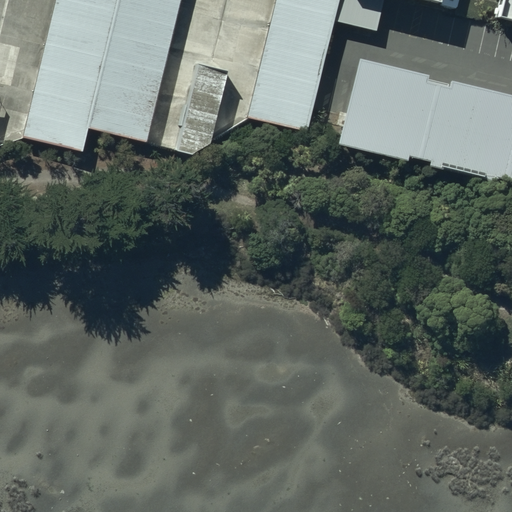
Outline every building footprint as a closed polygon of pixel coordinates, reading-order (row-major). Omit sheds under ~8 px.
[(177,0),(51,0),(17,145),(79,160),(85,134),(143,148),(177,0)] [(276,0),(247,123),(304,136),(336,0),(276,0)] [(354,0),(432,19),(436,0),(354,0)] [(511,0),(495,0),(491,22),(511,27),(511,0)] [(511,96),(350,58),(329,146),(511,189),(511,96)]
